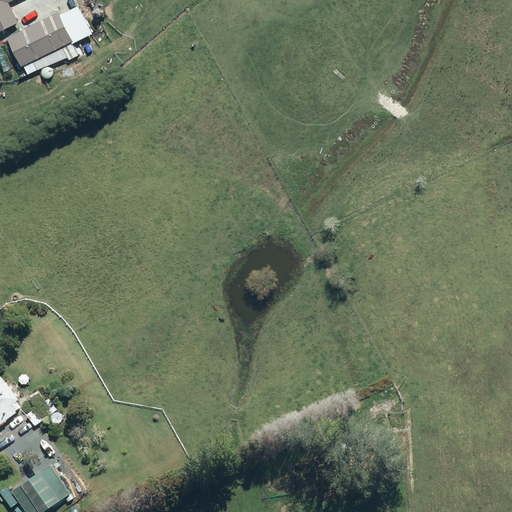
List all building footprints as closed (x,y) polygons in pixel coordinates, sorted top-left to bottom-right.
[(18,0),(0,0),(0,34),(24,22),(14,3),(18,0)] [(111,17),(106,7),(96,12),(102,22),(111,17)] [(77,42),(80,41),(65,11),(13,36),(32,76),(71,57),(73,61),(84,56),(77,42)] [(13,68),(2,46),(0,47),(0,61),(5,72),(13,68)] [(0,431),(5,428),(3,426),(26,408),(22,403),(26,400),(7,377),(0,381),(0,431)] [(42,407),(31,415),(38,426),(50,417),(42,407)] [(50,511),(77,495),(57,466),(18,492),(31,511),(50,511)]
